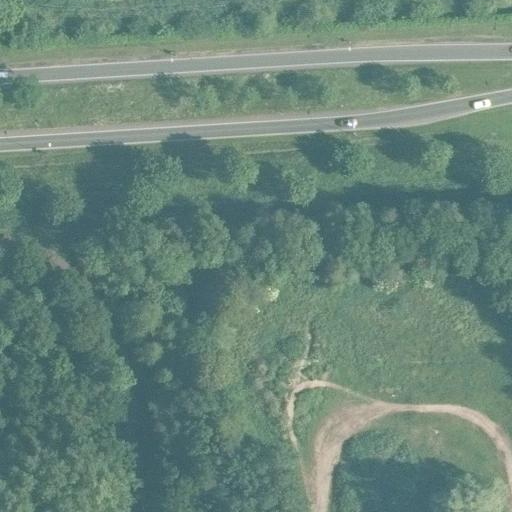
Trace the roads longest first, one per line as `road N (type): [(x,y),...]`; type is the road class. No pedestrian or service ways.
road 1 (secondary): [(0,139),(370,113),(511,92)]
road 2 (secondary): [(511,44),(0,70)]
